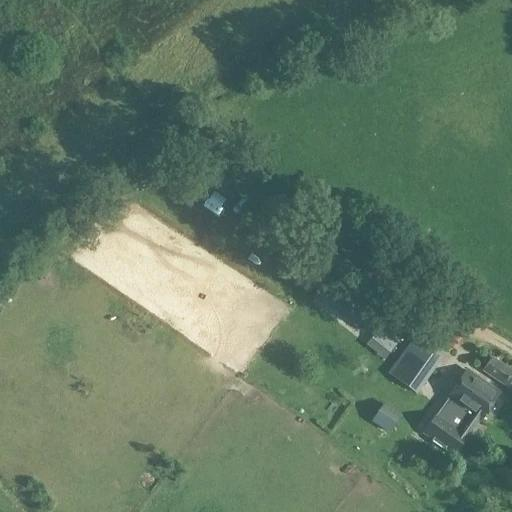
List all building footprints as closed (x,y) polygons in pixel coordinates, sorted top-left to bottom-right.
[(315,297),(362,333),(376,316),(329,279),(315,297)] [(393,315),(374,341),(390,353),(409,327),(393,315)] [(417,396),(446,356),(416,334),(387,375),(417,396)] [(511,372),(492,358),(482,372),(511,393),(511,372)] [(480,421),(498,395),(468,372),(448,399),(471,416),(459,432),(438,416),(425,434),(454,456),(473,429),(480,433),(486,425),(480,421)] [(388,432),(400,416),(384,405),(372,421),(388,432)]
